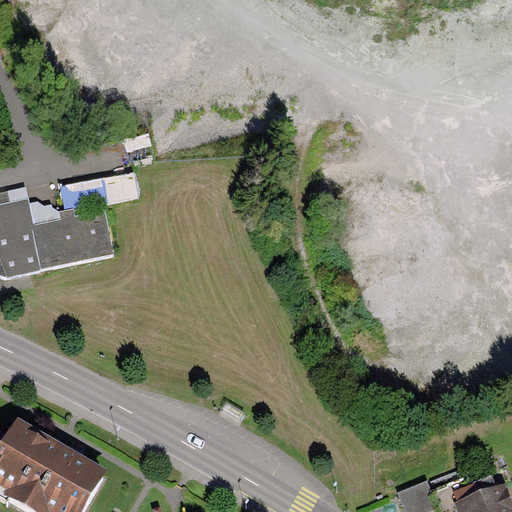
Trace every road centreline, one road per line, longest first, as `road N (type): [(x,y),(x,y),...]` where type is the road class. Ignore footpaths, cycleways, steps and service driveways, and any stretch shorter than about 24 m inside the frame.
road 1 (primary): [(0,346),(305,511)]
road 2 (unknown): [(345,81),(316,108),(30,169)]
